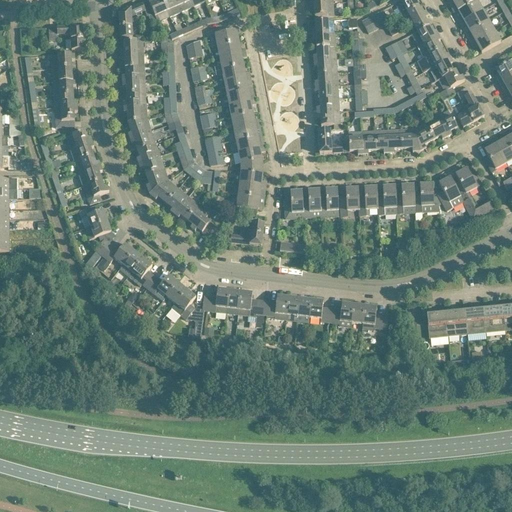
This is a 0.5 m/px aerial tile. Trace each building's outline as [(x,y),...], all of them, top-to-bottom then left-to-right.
[(181,13),(175,0),(164,0),(162,1),(170,18),(181,13)] [(193,8),(189,0),(175,0),(181,13),(193,8)] [(417,0),(405,0),(395,5),(402,17),(418,8),(415,1),(417,0)] [(454,14),(477,1),(475,0),(454,0),(452,1),(450,2),(450,3),(448,4),(454,14)] [(170,18),(162,1),(155,4),(153,1),(148,3),(153,15),(156,22),(157,24),(170,18)] [(464,22),(482,11),(477,1),(454,14),(460,25),(462,24),(462,23),(464,22)] [(505,8),(501,1),(497,3),(501,10),(505,8)] [(149,17),(153,15),(148,3),(119,17),(120,40),(132,39),(131,19),(145,13),(147,18),(149,17)] [(374,4),(367,7),(367,13),(376,9),(374,4)] [(334,18),(333,5),(311,6),(311,11),(314,11),(315,19),(334,18)] [(427,27),(427,26),(428,26),(425,21),(425,20),(428,18),(425,14),(422,15),(418,8),(402,17),(408,29),(413,26),(416,32),(417,31),(417,32),(418,32),(427,28),(427,27)] [(466,35),(489,22),(482,11),(464,22),(462,23),(462,24),(460,25),(466,35)] [(511,18),(507,11),(503,14),(507,21),(511,18)] [(389,23),(383,12),(374,17),(380,29),(386,26),(386,25),(389,23)] [(380,29),(374,17),(368,20),(374,32),(380,29)] [(374,32),(368,20),(362,23),(368,35),(374,32)] [(357,30),(357,21),(348,21),(349,30),(357,30)] [(335,35),(334,22),(315,23),(315,31),(312,31),(312,37),(335,35)] [(476,43),(494,33),(489,22),(466,35),(472,46),(474,45),(473,44),(475,43),(476,43)] [(418,48),(438,37),(435,33),(432,34),(428,26),(427,26),(427,27),(427,28),(418,32),(417,32),(417,31),(416,32),(417,33),(412,36),(418,48)] [(396,27),(389,31),(392,37),(400,33),(396,27)] [(84,52),(82,28),(49,30),(49,42),(58,42),(58,37),(71,36),(72,52),(84,52)] [(242,35),(241,31),(215,36),(217,48),(239,44),(237,36),(242,35)] [(481,54),(501,43),(494,33),(476,43),(475,43),(473,44),(474,45),(472,46),(474,49),(477,47),(481,54)] [(364,40),(358,40),(357,34),(351,34),(352,48),(364,47),(364,40)] [(335,48),(335,35),(312,37),(313,42),(316,42),(316,50),(335,48)] [(143,56),(143,43),(142,36),(135,36),(135,43),(124,44),(124,52),(121,52),(121,57),(143,56)] [(424,59),(441,50),(437,43),(440,42),(438,37),(418,48),(424,59)] [(201,51),(199,43),(199,42),(187,48),(188,54),(201,51)] [(240,51),(239,44),(217,48),(220,60),(241,55),(241,56),(243,55),(245,54),(245,50),(240,51)] [(402,56),(396,44),(385,50),(392,62),(397,59),(402,56)] [(364,54),(364,47),(352,48),(353,61),(359,60),(359,54),(364,54)] [(336,62),(335,48),(316,50),(317,57),(314,58),(314,63),(336,62)] [(423,75),(430,71),(450,60),(447,56),(444,57),(441,50),(424,59),(417,63),(423,75)] [(202,58),(201,51),(188,54),(189,60),(202,58)] [(174,67),(173,54),(162,55),(162,61),(168,61),(168,68),(174,67)] [(246,59),(245,54),(243,55),(241,56),(241,55),(220,60),(221,67),(215,68),(216,73),(243,67),(242,60),(246,59)] [(74,62),(74,56),(52,58),(53,71),(72,70),(71,62),(74,62)] [(144,69),(143,56),(121,57),(121,62),(125,62),(125,70),(144,69)] [(408,68),(405,62),(402,56),(397,59),(400,65),(395,67),(398,73),(408,68)] [(498,76),(495,77),(498,82),(511,74),(511,67),(509,63),(507,58),(497,64),(500,69),(496,71),(498,76)] [(359,67),(359,60),(353,61),(354,74),(366,73),(365,66),(359,67)] [(452,65),(450,60),(430,71),(436,83),(438,82),(438,81),(453,73),(449,66),(452,65)] [(337,75),(336,62),(314,63),(314,68),(317,68),(318,76),(337,75)] [(175,80),(174,67),(168,68),(168,74),(163,75),(163,81),(175,80)] [(245,75),(243,67),(216,73),(217,77),(223,76),(224,83),(245,79),(246,79),(248,79),(248,78),(250,78),(249,74),(245,75)] [(204,68),(191,71),(192,77),(206,75),(204,68)] [(414,79),(408,68),(398,73),(401,79),(406,76),(409,82),(414,79)] [(145,82),(144,69),(125,70),(125,78),(122,78),(122,83),(145,82)] [(72,78),(72,70),(53,71),(53,84),(76,83),(75,78),(72,78)] [(452,89),(464,83),(462,78),(459,79),(455,72),(453,73),(438,81),(438,82),(444,92),(439,95),(443,102),(447,99),(447,100),(455,96),(452,89)] [(366,80),(366,73),(354,74),(354,86),(360,86),(360,80),(366,80)] [(511,94),(511,74),(498,82),(507,97),(511,94)] [(207,81),(206,75),(192,77),(194,84),(207,81)] [(338,88),(337,75),(318,76),(318,83),(315,84),(315,89),(338,88)] [(252,90),(251,82),(250,78),(248,78),(248,79),(246,79),(245,79),(224,83),(227,95),(252,90)] [(421,91),(414,79),(409,82),(412,88),(407,90),(410,96),(421,91)] [(175,93),(175,80),(163,81),(164,87),(169,87),(169,94),(175,93)] [(145,95),(145,82),(122,83),(123,88),(126,88),(126,96),(145,95)] [(76,88),(76,83),(53,84),(54,97),(73,96),(73,88),(76,88)] [(367,93),(361,93),(360,86),(354,86),(355,100),(367,99),(367,93)] [(338,101),(338,88),(315,89),(316,94),(319,94),(319,102),(338,101)] [(484,119),(468,89),(457,95),(460,101),(465,99),(472,112),(458,119),(447,100),(447,99),(443,102),(449,112),(448,113),(453,122),(457,119),(461,126),(463,130),(484,119)] [(255,101),(254,97),(252,90),(227,95),(229,107),(250,103),(252,103),(252,102),(255,101)] [(205,92),(196,94),(197,101),(210,98),(209,92),(205,92)] [(176,106),(176,100),(175,93),(169,94),(170,100),(164,101),(164,107),(176,106)] [(146,108),(145,95),(126,96),(127,104),(124,104),(124,109),(146,108)] [(73,104),(73,96),(54,97),(55,110),(77,109),(77,103),(73,104)] [(212,105),(210,98),(197,101),(198,107),(212,105)] [(367,106),(367,99),(355,100),(356,113),(362,112),(362,106),(367,106)] [(256,106),(255,101),(252,102),(252,103),(250,103),(229,107),(231,119),(253,114),(251,107),(256,106)] [(339,113),(338,101),(319,102),(320,109),(317,110),(317,115),(339,113)] [(147,121),(146,108),(124,109),(124,114),(127,114),(128,125),(147,121)] [(77,114),(77,109),(55,110),(56,130),(75,129),(74,114),(77,114)] [(179,123),(177,117),(172,119),(171,116),(171,113),(165,113),(165,117),(168,127),(179,123)] [(340,131),(339,113),(317,115),(317,120),(320,120),(321,128),(331,127),(331,132),(340,131)] [(453,122),(448,113),(436,119),(447,139),(451,136),(450,133),(457,129),(461,126),(457,119),(453,122)] [(254,122),(253,114),(231,119),(234,131),(255,126),(255,127),(257,126),(257,125),(259,125),(259,121),(254,122)] [(214,115),(201,118),(202,124),(215,122),(214,115)] [(18,117),(10,117),(10,127),(18,127),(18,117)] [(447,139),(436,119),(425,125),(434,142),(441,138),(442,141),(447,139)] [(151,133),(147,121),(128,125),(131,134),(128,136),(130,140),(151,133)] [(216,128),(215,122),(202,124),(203,131),(216,128)] [(262,137),(260,130),(259,125),(257,125),(257,126),(255,127),(255,126),(234,131),(236,142),(262,137)] [(434,142),(425,125),(413,131),(420,153),(426,150),(424,147),(434,142)] [(18,127),(10,127),(10,137),(18,137),(21,137),(20,127),(18,127)] [(349,154),(348,137),(341,137),(342,147),(331,148),(330,131),(318,132),(319,156),(349,154)] [(420,153),(413,131),(400,132),(401,151),(412,150),(412,153),(420,153)] [(87,140),(84,132),(66,139),(71,151),(92,144),(90,139),(87,140)] [(401,151),(400,132),(387,133),(389,155),(394,155),(394,151),(401,151)] [(155,146),(151,133),(130,140),(132,145),(135,144),(137,152),(155,146)] [(376,152),(374,133),(361,134),(363,156),(368,156),(368,153),(376,152)] [(389,155),(387,133),(374,133),(376,152),(383,152),(384,155),(389,155)] [(363,156),(361,134),(348,135),(348,137),(349,154),(357,153),(358,157),(363,156)] [(188,148),(186,142),(184,136),(178,138),(180,144),(175,146),(177,152),(188,148)] [(264,148),(263,145),(262,137),(236,142),(238,154),(259,150),(262,150),(262,149),(264,148)] [(218,139),(205,141),(207,148),(220,145),(218,139)] [(511,161),(511,151),(506,140),(499,144),(497,140),(493,142),(494,144),(495,144),(496,146),(495,146),(506,165),(511,161)] [(494,144),(493,142),(482,148),(487,158),(484,160),(490,170),(494,168),(495,171),(506,165),(495,146),(496,146),(495,144),(494,144)] [(94,149),(92,144),(71,151),(75,163),(93,157),(90,150),(94,149)] [(220,145),(207,148),(208,155),(209,160),(218,158),(217,153),(221,152),(220,145)] [(160,158),(155,146),(137,152),(140,159),(137,160),(139,165),(160,158)] [(192,160),(188,148),(177,152),(179,158),(185,156),(187,162),(192,160)] [(259,150),(238,154),(241,166),(241,172),(248,173),(247,169),(255,169),(255,163),(261,162),(262,163),(262,166),(262,162),(261,154),(265,153),(264,148),(262,149),(262,150),(259,150)] [(184,172),(194,164),(192,160),(187,162),(185,156),(179,158),(184,172)] [(96,165),(93,157),(75,163),(79,176),(100,168),(99,164),(96,165)] [(218,158),(209,160),(210,168),(224,167),(222,157),(218,158)] [(0,158),(0,168),(2,169),(8,169),(8,158),(2,158),(0,158)] [(164,170),(160,158),(139,165),(140,170),(143,169),(146,176),(164,170)] [(241,172),(239,184),(261,187),(261,188),(263,188),(263,187),(266,187),(266,183),(262,183),(263,175),(263,171),(262,166),(262,163),(261,162),(255,163),(255,169),(247,169),(248,173),(241,172)] [(194,172),(197,167),(194,164),(184,172),(194,180),(197,175),(194,172)] [(200,184),(205,173),(201,170),(197,167),(194,172),(197,175),(194,180),(200,184)] [(102,173),(100,168),(79,176),(84,188),(101,182),(99,174),(102,173)] [(168,183),(164,170),(146,176),(150,187),(146,188),(149,196),(168,183)] [(478,211),(469,194),(481,187),(475,176),(471,178),(467,170),(455,176),(459,183),(454,186),(460,198),(463,204),(473,222),(494,211),(490,204),(478,211)] [(211,186),(212,174),(205,173),(200,184),(211,186)] [(454,186),(450,179),(439,185),(443,192),(437,195),(447,213),(453,210),(463,204),(460,198),(454,186)] [(507,192),(511,189),(511,179),(503,184),(507,192)] [(0,191),(17,191),(17,181),(9,181),(0,180),(0,191)] [(104,189),(101,182),(84,188),(90,206),(101,202),(99,197),(109,193),(107,188),(104,189)] [(166,205),(178,191),(168,183),(149,196),(156,201),(158,199),(166,205)] [(264,200),(266,187),(263,187),(263,188),(261,188),(261,187),(239,184),(238,196),(264,200)] [(420,194),(414,194),(415,208),(415,215),(422,215),(440,214),(438,207),(434,207),(432,185),(420,186),(420,194)] [(414,194),(414,186),(401,187),(402,195),(396,196),(396,209),(396,216),(403,216),(415,215),(415,208),(414,194)] [(396,196),(395,188),(383,188),(383,196),(377,197),(378,211),(378,217),(385,217),(396,216),(396,209),(396,196)] [(377,197),(377,189),(364,189),(365,197),(359,198),(358,198),(359,212),(359,218),(366,218),(366,211),(378,211),(377,197)] [(358,198),(359,198),(358,190),(346,190),(346,198),(340,199),(341,219),(348,219),(347,212),(359,212),(358,198)] [(17,201),(17,191),(0,191),(0,201),(9,201),(17,201)] [(40,191),(30,191),(30,201),(39,201),(40,191)] [(174,216),(188,199),(178,191),(166,205),(172,210),(170,213),(174,216)] [(326,205),(321,205),(321,219),(339,218),(337,191),(325,192),(326,205)] [(321,219),(321,205),(320,192),(308,192),(309,206),(303,206),(304,220),(321,219)] [(304,220),(303,206),(302,193),(290,193),(291,207),(285,207),(285,203),(284,203),(285,221),(304,220)] [(263,212),(264,200),(238,196),(237,208),(233,208),(232,215),(256,218),(257,211),(263,212)] [(199,207),(188,199),(174,216),(179,219),(181,217),(187,222),(199,207)] [(0,211),(9,212),(9,201),(0,201),(0,211)] [(212,242),(220,233),(205,220),(209,215),(199,207),(187,222),(193,227),(191,229),(195,233),(197,230),(212,242)] [(95,215),(93,209),(79,214),(85,231),(107,223),(104,212),(95,215)] [(0,211),(0,221),(9,222),(9,212),(0,211)] [(0,232),(9,232),(9,222),(0,221),(0,232)] [(49,223),(37,224),(38,232),(49,231),(49,223)] [(111,234),(107,223),(85,231),(89,242),(111,234)] [(261,248),(264,225),(252,223),(250,240),(232,237),(232,232),(225,232),(224,244),(261,248)] [(0,242),(9,243),(9,232),(0,232),(0,242)] [(100,256),(109,245),(104,241),(95,252),(100,256)] [(0,252),(9,253),(9,243),(0,242),(0,252)] [(103,263),(114,249),(109,245),(100,256),(104,259),(101,262),(103,263)] [(281,245),(280,253),(305,256),(305,247),(281,245)] [(123,267),(134,253),(125,246),(119,253),(114,249),(103,263),(108,267),(114,260),(120,264),(123,267)] [(128,278),(143,260),(134,253),(123,267),(119,271),(128,278)] [(144,288),(152,277),(148,273),(152,268),(143,260),(128,278),(137,286),(139,284),(144,288)] [(94,270),(90,273),(96,278),(99,275),(94,270)] [(149,292),(158,281),(152,277),(144,288),(149,292)] [(166,299),(178,285),(168,277),(162,285),(158,281),(149,292),(154,296),(163,303),(166,298),(166,299)] [(175,306),(187,292),(178,285),(166,299),(175,306)] [(227,315),(229,292),(217,291),(216,300),(210,299),(209,313),(215,314),(227,315)] [(187,292),(175,306),(172,310),(186,321),(195,310),(190,307),(196,299),(187,292)] [(238,317),(241,293),(229,292),(227,315),(238,317)] [(241,293),(238,317),(250,318),(250,316),(256,316),(262,317),(264,303),(251,302),(252,295),(241,293)] [(286,322),(289,299),(277,298),(276,305),(270,304),(268,318),(275,318),(274,321),(286,322)] [(209,313),(210,299),(204,299),(202,313),(209,313)] [(297,324),(298,318),(300,300),(289,299),(286,322),(297,324)] [(309,319),(311,302),(300,300),(298,318),(309,319)] [(327,324),(328,311),(322,310),(323,303),(311,302),(309,319),(320,321),(320,324),(327,324)] [(268,318),(270,304),(264,303),(262,317),(268,318)] [(351,330),(352,324),(353,306),(342,305),(341,312),(335,311),(333,325),(339,326),(339,329),(351,330)] [(362,331),(365,308),(353,306),(352,324),(363,325),(362,331)] [(381,331),(382,317),(376,316),(377,309),(365,308),(362,331),(374,332),(374,330),(381,331)] [(511,332),(511,308),(503,310),(505,333),(511,332)] [(505,333),(503,310),(484,312),(486,335),(505,333)] [(328,311),(327,324),(333,325),(335,311),(328,311)] [(486,335),(484,312),(465,313),(467,337),(486,335)] [(467,337),(465,313),(446,315),(448,339),(467,337)] [(448,339),(446,315),(436,316),(427,317),(429,341),(448,339)] [(205,329),(204,337),(214,338),(215,330),(205,329)]
